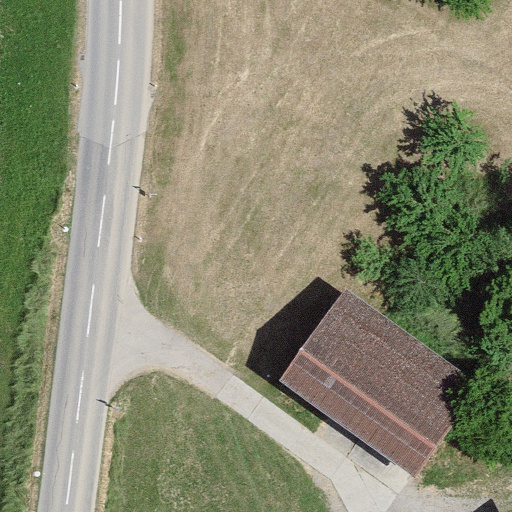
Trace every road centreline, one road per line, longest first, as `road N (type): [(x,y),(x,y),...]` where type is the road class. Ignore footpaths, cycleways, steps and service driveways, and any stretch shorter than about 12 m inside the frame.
road 1 (tertiary): [(116,0),(118,99),(67,511)]
road 2 (unknown): [(92,310),(242,401),(337,476),(366,511)]
